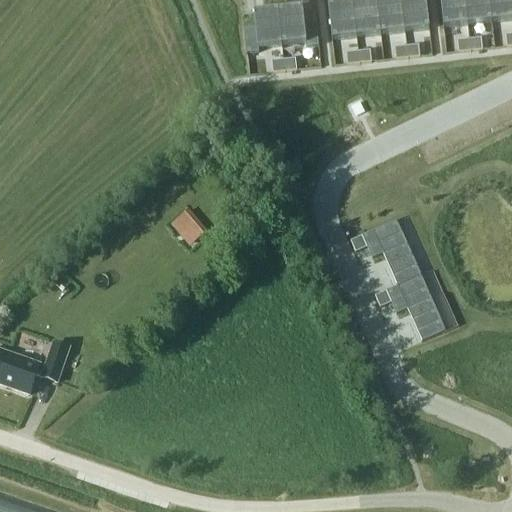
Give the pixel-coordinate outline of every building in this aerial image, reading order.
[(381,37),(376,0),(374,0),(362,2),(356,2),(352,3),(356,39),(381,37)] [(405,34),(400,0),(376,0),(381,37),(405,34)] [(429,31),(425,0),(400,0),(405,34),(429,31)] [(467,27),(464,0),(439,0),(443,30),(467,27)] [(492,24),(488,0),(464,0),(467,27),(492,24)] [(511,21),(511,0),(488,0),(492,24),(511,21)] [(356,39),(352,3),(348,3),(342,4),(330,5),(328,6),(332,42),(356,39)] [(304,25),(302,8),(298,9),(292,10),(278,11),(282,48),(305,45),(306,49),(318,48),(316,23),(304,25)] [(282,48),(278,11),(263,13),(257,13),(253,14),(255,30),(243,31),(246,56),(258,55),(258,50),(282,48)] [(481,39),(469,41),(470,53),(482,52),(481,39)] [(469,41),(457,42),(459,55),(470,53),(469,41)] [(418,47),(406,48),(408,60),(420,59),(418,47)] [(406,48),(394,49),(396,62),(408,60),(406,48)] [(370,52),(358,53),(359,66),(371,64),(370,52)] [(358,53),(346,55),(347,67),(359,66),(358,53)] [(295,60),(283,62),(285,74),(297,73),(295,60)] [(283,62),(271,63),(273,75),(285,74),(283,62)] [(172,228),(190,249),(208,235),(190,213),(172,228)] [(420,278),(395,223),(373,233),(362,238),(367,249),(372,260),(383,255),(385,261),(388,266),(397,288),(420,278)] [(362,238),(350,243),(355,254),(356,254),(367,249),(362,238)] [(444,334),(420,278),(397,288),(386,293),(391,304),(396,315),(407,311),(409,316),(412,322),(421,343),(422,344),(444,334)] [(386,293),(375,298),(380,309),(391,304),(386,293)] [(58,384),(63,370),(70,350),(55,344),(45,369),(0,352),(0,386),(29,397),(36,377),(57,384),(58,384)]
